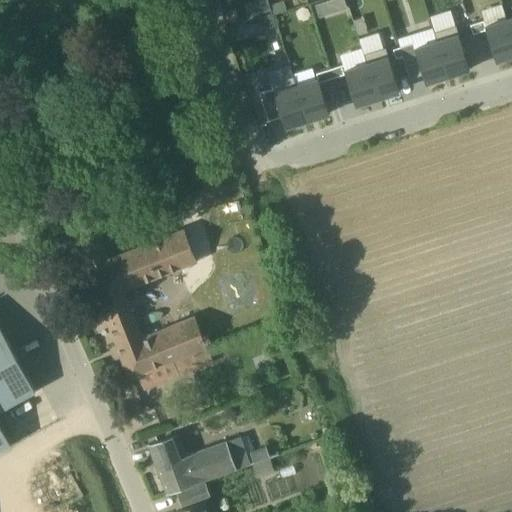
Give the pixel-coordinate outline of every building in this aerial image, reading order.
[(344,0),(333,0),(337,12),(347,9),(344,0)] [(511,55),(511,35),(507,19),(485,26),(484,21),(470,25),(473,34),(486,30),(496,61),(511,55)] [(436,41),(448,76),(469,69),(455,25),(434,32),(436,41)] [(413,43),(400,47),(403,56),(416,52),(423,74),(426,83),(448,76),(436,41),(415,48),(413,43)] [(389,60),(386,51),(385,47),(363,54),(366,63),(377,98),(399,91),(389,60)] [(403,56),(400,47),(393,49),(395,58),(403,56)] [(410,78),(423,74),(416,52),(403,56),(410,78)] [(343,65),(330,69),(332,78),(346,74),(356,105),(377,98),(366,63),(345,70),(343,65)] [(296,86),(307,120),(329,114),(319,82),(332,78),(330,69),(316,74),(318,79),(296,86)] [(262,100),(275,96),(280,111),(285,127),(286,127),(307,120),(296,86),(293,76),(271,83),(273,87),(272,88),(259,91),(262,100)] [(268,121),(282,117),(276,98),(262,103),(268,121)] [(153,170),(159,185),(163,195),(179,188),(175,177),(170,164),(153,170)] [(197,262),(184,228),(107,259),(99,239),(78,247),(101,304),(125,295),(123,289),(163,273),(176,270),(197,262)] [(125,295),(101,304),(130,378),(186,356),(191,369),(212,361),(195,317),(181,321),(141,337),(125,295)] [(0,424),(0,410),(36,390),(0,325),(0,449),(11,444),(0,424)] [(225,440),(184,455),(176,433),(148,444),(167,493),(235,467),(236,469),(250,464),(246,453),(240,436),(226,441),(225,440)] [(203,480),(177,490),(182,505),(208,495),(203,480)] [(208,511),(204,501),(175,511),(208,511)]
